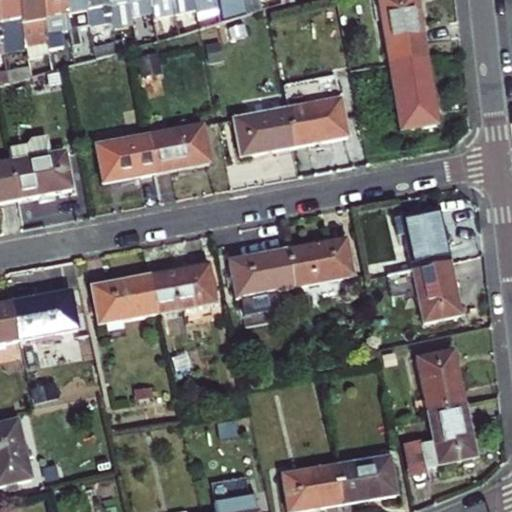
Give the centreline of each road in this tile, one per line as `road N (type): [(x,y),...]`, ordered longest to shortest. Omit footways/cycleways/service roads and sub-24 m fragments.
road 1 (residential): [(0,259),(504,162)]
road 2 (residential): [(504,162),(482,0)]
